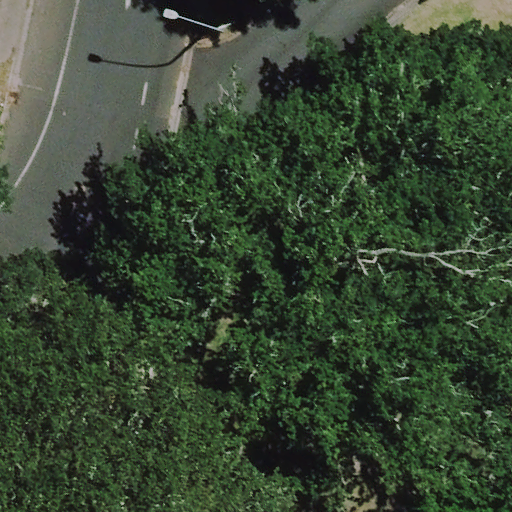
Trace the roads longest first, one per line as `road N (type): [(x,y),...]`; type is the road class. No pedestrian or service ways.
road 1 (unclassified): [(121,101),(39,511)]
road 2 (unclassified): [(121,101),(49,236),(0,285)]
